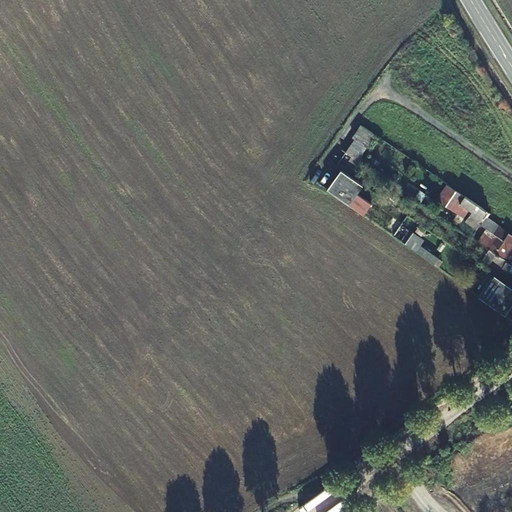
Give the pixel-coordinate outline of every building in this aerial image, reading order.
[(356,138),(347,152),(359,160),(375,134),(361,124),(354,137),(356,138)] [(347,152),(337,167),(346,173),(349,174),(359,160),(347,152)] [(332,192),(369,218),(376,208),(362,197),(368,188),(349,174),(346,173),(332,192)] [(489,212),(465,196),(464,197),(447,186),(438,199),(465,217),(458,228),(472,237),(480,226),(485,218),(489,212)] [(384,228),(394,234),(402,222),(392,216),(384,228)] [(485,246),(510,263),(511,260),(511,236),(485,218),(480,226),(487,231),(479,242),(485,246)] [(418,236),(410,247),(421,255),(425,249),(429,244),(418,236)] [(511,264),(510,263),(485,246),(480,254),(503,269),(498,277),(500,278),(502,280),(508,283),(511,276),(511,264)] [(444,263),(425,249),(421,255),(440,268),(444,263)] [(500,278),(484,300),(487,302),(511,318),(511,316),(511,286),(508,283),(502,280),(500,278)] [(486,288),(482,285),(475,280),(468,288),(479,296),(486,288)]
